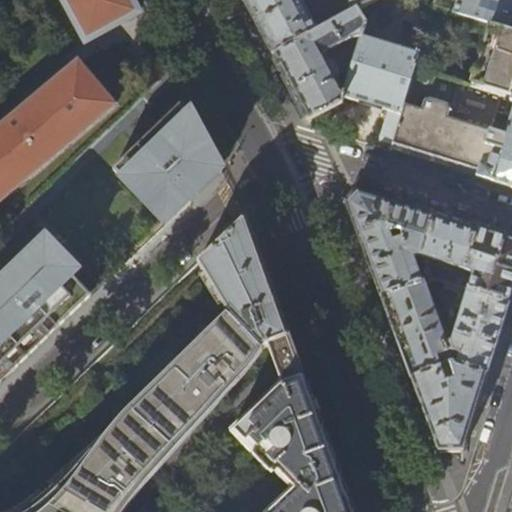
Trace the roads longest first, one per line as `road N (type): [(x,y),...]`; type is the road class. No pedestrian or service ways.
road 1 (primary): [(397,511),(259,151)]
road 2 (residential): [(259,151),(286,148),(511,216)]
road 3 (primary): [(259,151),(177,0)]
road 4 (residential): [(472,511),(511,391)]
